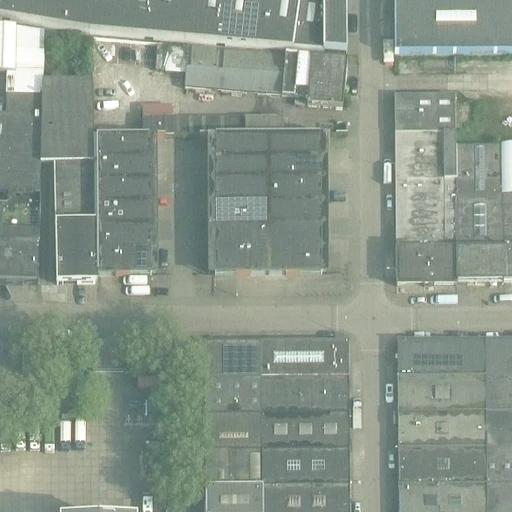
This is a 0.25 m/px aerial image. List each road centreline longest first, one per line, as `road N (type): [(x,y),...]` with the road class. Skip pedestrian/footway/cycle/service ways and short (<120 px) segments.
road 1 (unclassified): [(0,312),(367,317)]
road 2 (unclassified): [(367,317),(366,0)]
road 3 (unclassified): [(377,511),(367,317)]
road 4 (unclassified): [(367,317),(511,316)]
